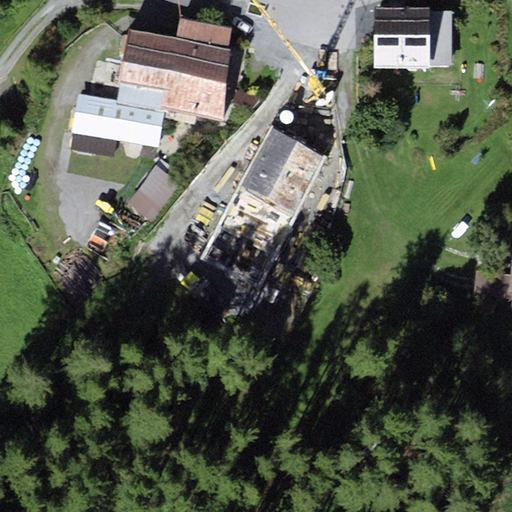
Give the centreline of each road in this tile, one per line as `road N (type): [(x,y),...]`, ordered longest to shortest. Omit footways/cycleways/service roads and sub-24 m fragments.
road 1 (track): [(324,13),(346,115),(389,220),(413,252),(464,281)]
road 2 (track): [(226,160),(331,0)]
